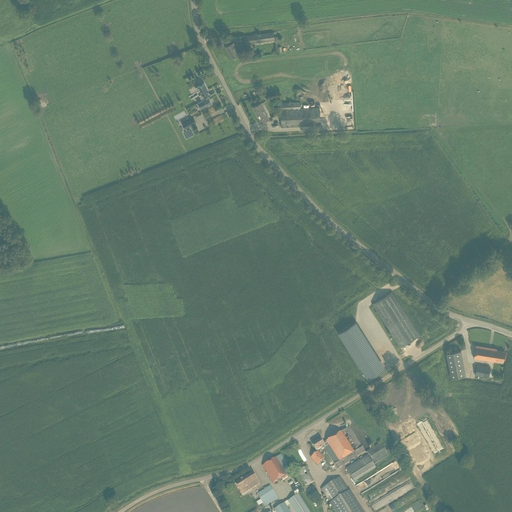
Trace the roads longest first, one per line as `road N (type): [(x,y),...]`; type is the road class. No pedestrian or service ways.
road 1 (unclassified): [(469,321),(438,308),(339,230),(257,147),(203,45),(193,0)]
road 2 (unclassified): [(120,511),(161,489),(250,464),(469,321)]
road 3 (track): [(200,38),(396,13),(511,27)]
